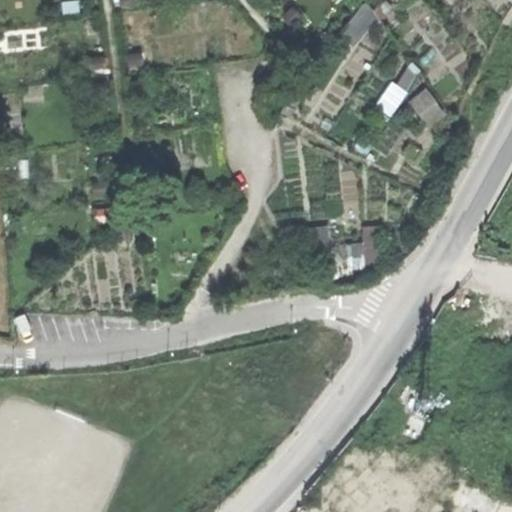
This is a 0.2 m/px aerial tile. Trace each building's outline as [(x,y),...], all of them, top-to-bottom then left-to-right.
[(427,127),(444,113),(425,88),(407,102),(427,127)] [(304,227),(307,256),(329,254),(326,225),(304,227)] [(363,227),(364,242),(346,244),(348,268),(384,265),(380,226),(363,227)] [(305,500),(336,511),(442,511),(455,480),(352,444),(327,473),(305,500)] [(500,511),(511,511),(511,499),(505,497),(500,511)]
